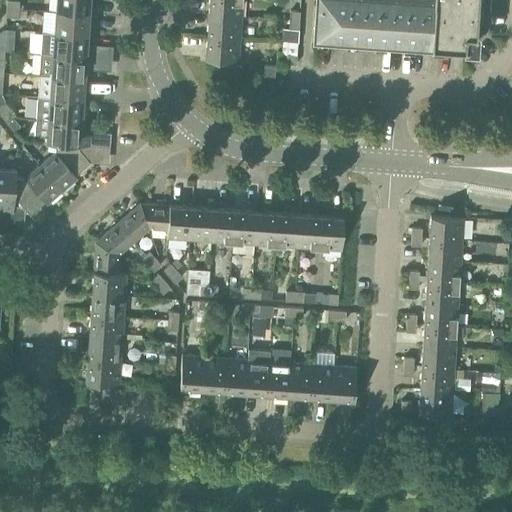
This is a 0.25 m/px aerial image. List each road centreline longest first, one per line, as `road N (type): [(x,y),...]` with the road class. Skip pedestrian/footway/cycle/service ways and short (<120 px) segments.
road 1 (residential): [(393,168),(376,438),(46,416),(56,255)]
road 2 (unclassified): [(393,168),(256,156),(191,124)]
road 3 (residential): [(56,255),(191,124)]
road 4 (unclassified): [(191,124),(166,92),(154,57),(156,0)]
road 5 (residential): [(398,85),(471,90),(511,53)]
